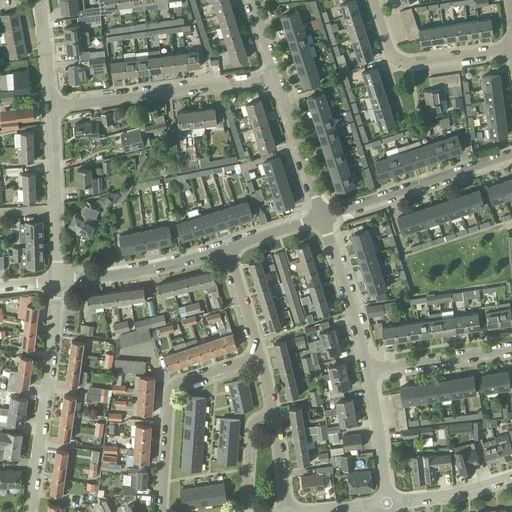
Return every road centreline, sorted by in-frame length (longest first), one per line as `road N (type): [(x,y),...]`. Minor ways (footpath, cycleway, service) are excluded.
road 1 (residential): [(29,511),(58,282)]
road 2 (residential): [(50,107),(277,79)]
road 3 (residential): [(160,511),(171,388),(260,357)]
road 4 (residential): [(322,219),(511,153)]
road 5 (residential): [(371,0),(399,61),(511,46)]
road 6 (residential): [(58,282),(50,107)]
road 7 (residential): [(58,282),(227,248)]
road 8 (residential): [(366,369),(322,219)]
road 9 (residential): [(322,219),(277,79)]
road 10 (residential): [(366,369),(511,348)]
road 11 (residential): [(387,504),(366,369)]
road 12 (tertiary): [(387,504),(511,479)]
